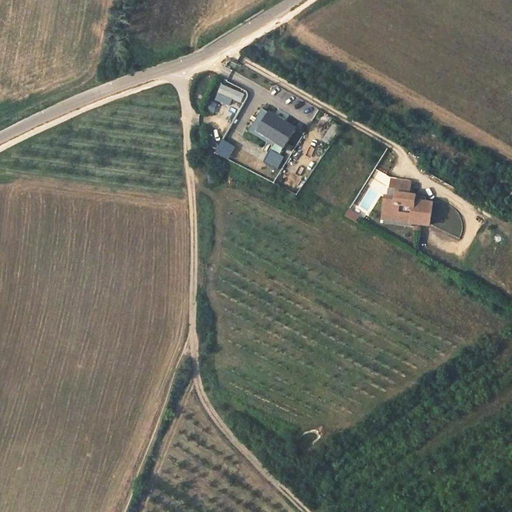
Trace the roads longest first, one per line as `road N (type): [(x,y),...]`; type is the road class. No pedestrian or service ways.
road 1 (track): [(176,65),(196,380),(226,428),(303,511)]
road 2 (unclassified): [(0,138),(103,89),(209,52),(290,0)]
